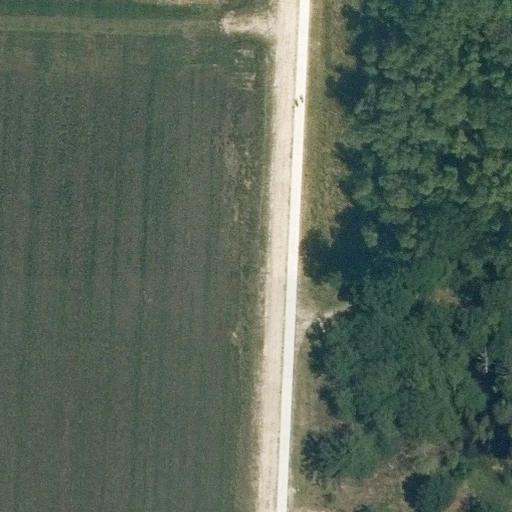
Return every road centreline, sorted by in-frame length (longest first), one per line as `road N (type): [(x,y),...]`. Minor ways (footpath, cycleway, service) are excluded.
road 1 (track): [(274,332),(291,0)]
road 2 (track): [(267,511),(274,332)]
